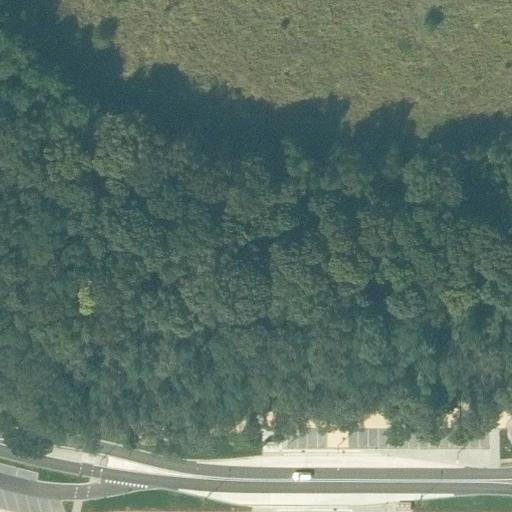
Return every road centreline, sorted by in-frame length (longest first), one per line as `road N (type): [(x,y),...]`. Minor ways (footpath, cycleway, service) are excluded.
road 1 (track): [(0,75),(80,137),(193,180),(363,192),(511,184)]
road 2 (unclassified): [(511,417),(271,419),(136,430),(0,377)]
road 3 (primary): [(499,483),(220,479),(135,469)]
road 4 (primary): [(135,469),(110,449),(0,440)]
road 5 (primary): [(0,443),(88,471),(135,469)]
